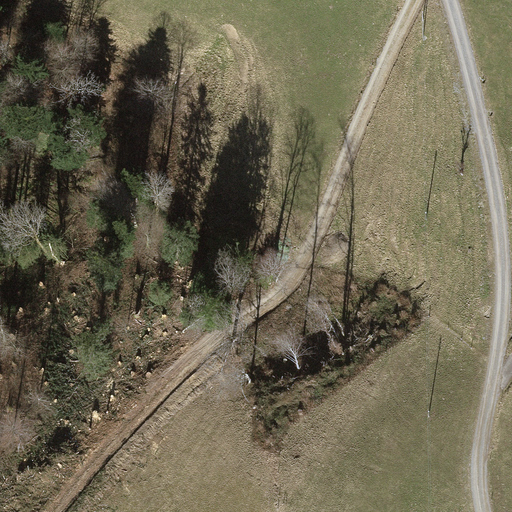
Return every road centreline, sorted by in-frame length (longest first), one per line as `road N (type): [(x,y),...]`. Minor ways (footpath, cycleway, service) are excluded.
road 1 (track): [(414,0),(285,290),(161,387),(52,511)]
road 2 (unclassified): [(489,511),(484,465),(508,309),(502,178),(448,0)]
